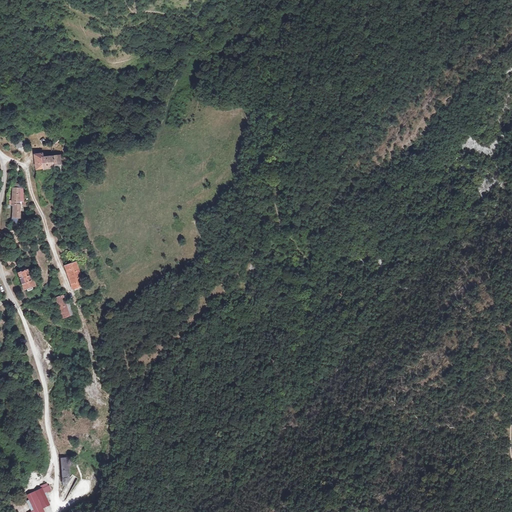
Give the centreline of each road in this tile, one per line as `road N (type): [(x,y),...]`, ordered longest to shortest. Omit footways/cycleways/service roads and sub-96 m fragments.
road 1 (track): [(3,154),(22,164),(81,315),(93,386)]
road 2 (track): [(56,511),(41,366),(16,307)]
